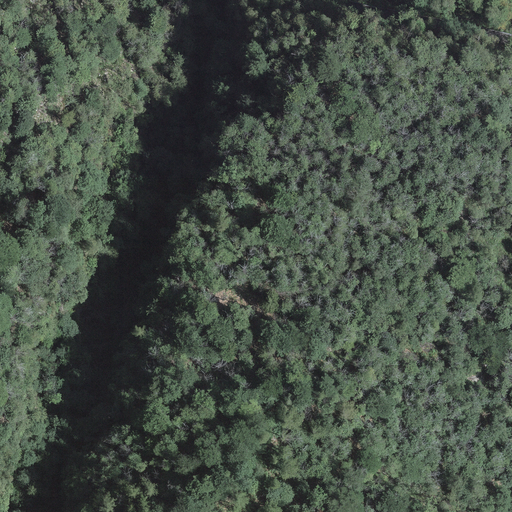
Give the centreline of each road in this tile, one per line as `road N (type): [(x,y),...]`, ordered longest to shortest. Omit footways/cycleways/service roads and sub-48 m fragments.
road 1 (tertiary): [(511,275),(216,180),(108,100),(40,0)]
road 2 (track): [(511,42),(318,0)]
